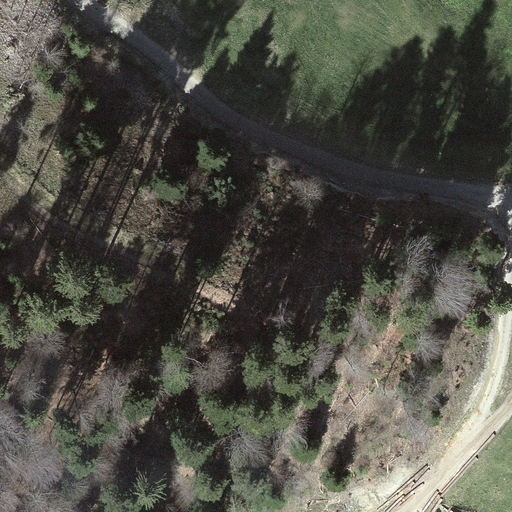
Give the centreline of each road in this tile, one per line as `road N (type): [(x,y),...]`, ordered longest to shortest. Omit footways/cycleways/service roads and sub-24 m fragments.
road 1 (track): [(511,218),(485,194),(352,172),(252,132),(87,0)]
road 2 (track): [(454,466),(498,366),(511,261)]
